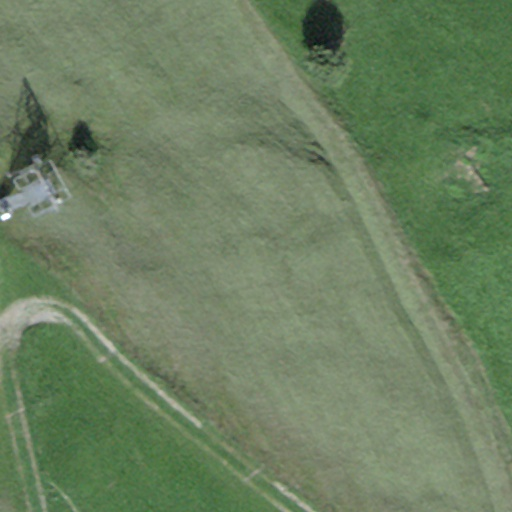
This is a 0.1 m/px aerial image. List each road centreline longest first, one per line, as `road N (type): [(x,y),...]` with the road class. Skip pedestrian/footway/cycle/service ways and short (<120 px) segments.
road 1 (track): [(504,511),(462,391),(341,151),(226,0)]
road 2 (track): [(299,511),(123,374),(54,308),(27,308),(5,325),(1,352),(34,511)]
